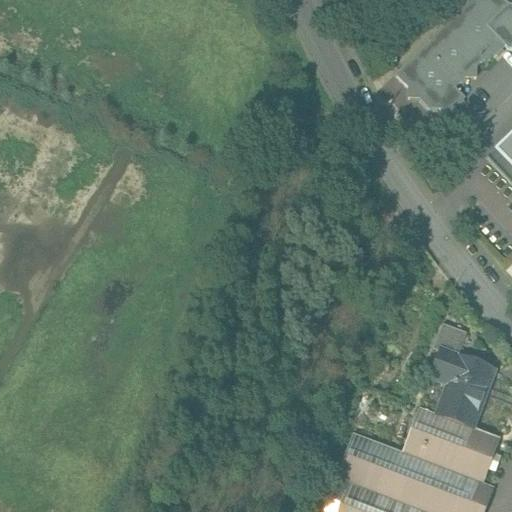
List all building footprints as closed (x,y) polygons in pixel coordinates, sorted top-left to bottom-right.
[(511,8),(509,8),(500,0),(475,0),(396,78),(407,89),(415,89),(420,95),(420,102),(429,111),(442,112),(448,117),(464,101),(454,91),(491,55),(494,58),(505,47),(508,51),(511,50),(511,8)] [(511,137),(493,155),(511,174),(511,137)] [(466,337),(442,328),(433,352),(440,355),(457,361),(466,337)] [(457,361),(440,355),(430,381),(449,388),(437,419),(471,432),(493,374),(457,361)] [(437,419),(419,412),(402,456),(478,485),(495,441),(471,432),(437,419)] [(402,456),(353,438),(336,484),(410,511),(481,511),(490,489),(478,485),(402,456)] [(410,511),(336,484),(325,511),(410,511)]
